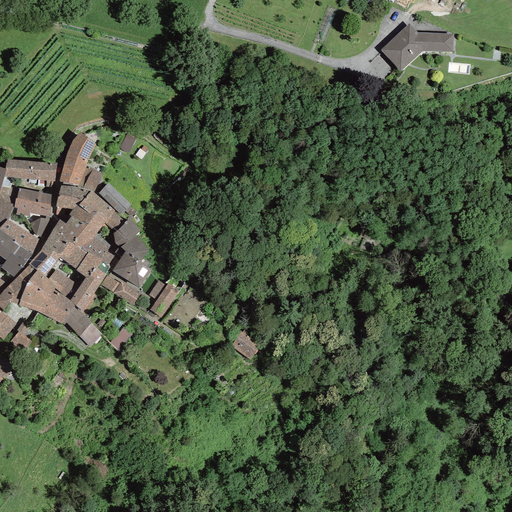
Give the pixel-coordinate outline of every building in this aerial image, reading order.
[(381,50),(400,72),(422,51),(453,52),(453,34),(417,33),(409,23),(381,50)] [(59,181),(79,186),(86,166),(87,162),(96,145),(80,132),(72,141),(66,154),(59,181)] [(57,182),(59,163),(7,160),(5,169),(7,169),(4,177),(46,181),(57,182)] [(94,191),(104,174),(86,166),(79,186),(78,187),(94,191)] [(108,183),(99,193),(121,215),(130,205),(108,183)] [(78,188),(61,185),(58,197),(56,207),(57,207),(65,208),(72,209),(79,206),(90,192),(78,188)] [(18,191),(2,187),(0,192),(0,227),(7,220),(8,221),(14,207),(15,198),(17,199),(18,191)] [(30,214),(50,216),(51,195),(19,188),(18,191),(17,199),(15,198),(14,207),(17,208),(15,214),(29,217),(30,214)] [(80,248),(97,233),(104,223),(114,211),(115,211),(93,192),(90,192),(79,206),(72,209),(69,215),(71,217),(66,224),(60,220),(51,232),(70,242),(80,248)] [(56,215),(64,216),(65,208),(57,207),(56,215)] [(115,232),(125,223),(114,211),(104,223),(115,232)] [(141,262),(148,251),(135,235),(140,231),(129,217),(126,219),(127,221),(125,223),(115,232),(113,234),(115,243),(119,247),(125,252),(126,251),(141,262)] [(45,238),(51,220),(40,218),(29,224),(36,236),(45,238)] [(32,254),(42,242),(8,221),(7,220),(0,227),(0,229),(16,241),(15,242),(32,254)] [(13,277),(32,254),(15,242),(16,241),(0,229),(0,256),(6,260),(1,267),(13,277)] [(77,269),(87,253),(80,248),(70,242),(51,232),(43,247),(61,256),(59,257),(70,265),(77,269)] [(97,233),(80,248),(87,253),(103,260),(101,262),(108,265),(114,257),(107,252),(110,246),(97,233)] [(59,257),(61,256),(43,247),(40,251),(28,264),(29,265),(37,270),(45,277),(59,257)] [(119,247),(114,252),(121,257),(125,252),(119,247)] [(145,279),(152,270),(141,262),(126,251),(125,252),(121,257),(118,262),(145,279)] [(101,262),(103,260),(87,253),(77,269),(76,270),(85,278),(88,277),(94,268),(96,270),(97,268),(101,262)] [(112,271),(140,288),(145,279),(118,262),(112,271)] [(9,301),(19,305),(27,283),(37,270),(29,265),(15,279),(0,295),(0,307),(4,310),(9,301)] [(107,274),(97,268),(96,270),(94,268),(88,277),(85,278),(79,286),(70,300),(73,303),(75,305),(79,308),(82,312),(107,274)] [(79,286),(56,269),(48,280),(55,286),(55,288),(64,297),(70,300),(79,286)] [(19,305),(42,314),(54,290),(55,288),(55,286),(48,280),(45,277),(37,270),(27,283),(19,305)] [(120,283),(107,276),(101,285),(113,293),(120,283)] [(161,317),(178,293),(179,291),(168,283),(166,286),(158,281),(149,295),(157,301),(150,310),(161,317)] [(132,306),(140,294),(121,282),(120,283),(113,293),(132,306)] [(75,305),(73,303),(70,300),(64,297),(54,290),(42,314),(62,324),(73,308),(75,305)] [(213,312),(203,306),(196,317),(205,323),(213,312)] [(73,308),(62,324),(64,325),(66,323),(90,348),(101,334),(82,312),(79,308),(77,310),(73,308)] [(0,337),(3,340),(16,324),(0,310),(0,337)] [(102,328),(106,323),(101,319),(97,324),(102,328)] [(24,335),(30,328),(23,322),(17,330),(18,332),(19,331),(24,335)] [(119,351),(131,337),(122,329),(110,343),(119,351)] [(23,352),(32,341),(24,335),(19,331),(18,332),(10,342),(23,352)] [(261,344),(241,331),(231,347),(250,360),(261,344)]
